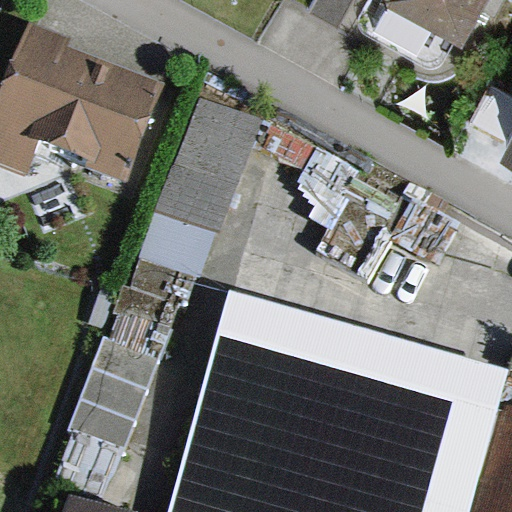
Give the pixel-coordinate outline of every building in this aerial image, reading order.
[(353,0),(318,0),(313,10),(341,24),(353,0)] [(383,0),(381,4),(374,0),(371,0),(360,20),(360,27),(363,32),(422,64),(415,76),(422,79),(432,80),(444,80),(452,77),(462,71),(501,0),(383,0)] [(169,77),(27,26),(0,100),(0,167),(36,180),(45,153),(130,184),(169,77)] [(256,117),(201,97),(142,257),(197,277),(256,117)] [(511,144),(501,164),(511,169),(511,144)] [(510,373),(236,293),(171,511),(469,511),(502,402),(510,373)] [(159,362),(106,341),(72,427),(124,448),(159,362)] [(511,511),(511,404),(502,402),(469,511),(511,511)] [(120,511),(71,495),(64,511),(120,511)]
